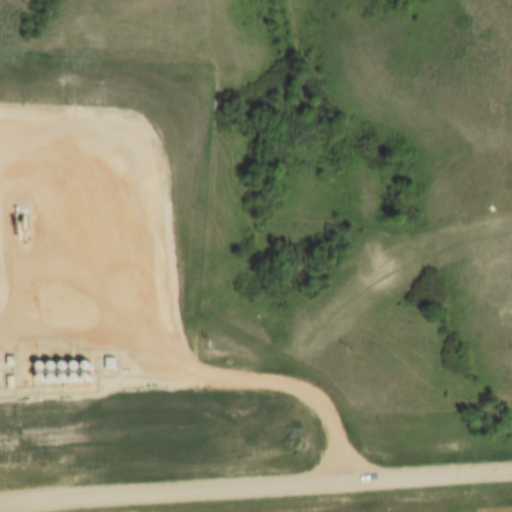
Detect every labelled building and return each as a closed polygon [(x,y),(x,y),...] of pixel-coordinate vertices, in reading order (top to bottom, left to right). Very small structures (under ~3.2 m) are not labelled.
[(42,349),(41,350),(39,350),(38,349),(37,349),(36,348),(36,346),(36,345),(36,344),(37,342),(38,342),(40,341),(41,342),(42,342),(43,343),(44,344),(44,346),(44,347),(43,348),(42,349)] [(55,349),(54,350),(53,350),(51,349),(50,348),(49,347),(49,346),(49,345),(49,343),(50,342),(52,341),(53,341),(54,341),(56,342),(57,343),(57,344),(57,346),(57,347),(56,348),(55,349)] [(67,350),(66,350),(64,350),(63,350),(62,349),(61,348),(61,346),(61,345),(61,344),(62,343),(63,342),(65,342),(66,342),(67,342),(68,343),(69,345),(69,346),(69,347),(68,349),(67,350)] [(105,353),(115,353),(115,365),(106,365),(105,353)] [(68,363),(67,363),(66,363),(64,363),(63,362),(62,361),(62,360),(62,358),(62,357),(63,356),(64,355),(66,355),(67,355),(69,356),(70,357),(70,358),(70,359),(70,361),(69,362),(68,363)] [(45,364),(43,365),(42,365),(41,364),(39,364),(39,363),(38,361),(38,360),(39,359),(40,357),(41,357),(42,356),(44,357),(45,357),(46,358),(47,359),(47,361),(46,362),(46,363),(45,364)] [(57,364),(56,365),(54,365),(53,364),(52,363),(51,362),(50,361),(50,360),(51,358),(52,357),(53,356),(54,356),(56,356),(57,357),(58,358),(59,359),(59,361),(59,362),(58,363),(57,364)] [(80,364),(79,365),(78,365),(76,364),(75,364),(74,363),(74,361),(74,360),(74,359),(75,357),(77,357),(78,356),(79,357),(81,357),(82,358),(82,359),(82,361),(82,362),(81,363),(80,364)] [(92,364),(91,365),(89,365),(88,364),(87,364),(86,363),(86,361),(86,360),(86,359),(87,357),(88,357),(90,356),(91,357),(92,357),(93,358),(94,359),(94,361),(94,362),(93,363),(92,364)] [(92,375),(90,376),(89,376),(88,375),(86,374),(86,373),(85,372),(85,371),(86,369),(87,368),(88,367),(89,367),(91,367),(92,368),(93,369),(94,370),(94,372),(93,373),(93,374),(92,375)] [(46,376),(44,377),(43,377),(42,376),(40,376),(40,375),(39,373),(39,372),(40,371),(41,369),(42,369),(43,368),(45,369),(46,369),(47,370),(48,371),(48,373),(47,374),(47,375),(46,376)] [(58,376),(56,377),(55,377),(54,376),(52,376),(52,375),(51,373),(51,372),(52,371),(53,369),(54,369),(55,368),(57,369),(58,369),(59,370),(60,371),(60,373),(59,374),(59,375),(58,376)] [(69,376),(68,377),(66,377),(65,376),(64,375),(63,374),(63,373),(63,372),(63,370),(64,369),(65,368),(67,368),(68,368),(69,369),(70,370),(71,371),(71,373),(71,374),(70,375),(69,376)] [(80,376),(79,376),(77,376),(76,376),(75,375),(74,374),(74,372),(74,371),(74,370),(75,369),(76,368),(78,368),(79,368),(80,368),(81,369),(82,371),(82,372),(82,373),(81,375),(80,376)] [(4,371),(12,371),(13,383),(4,383),(4,371)]
